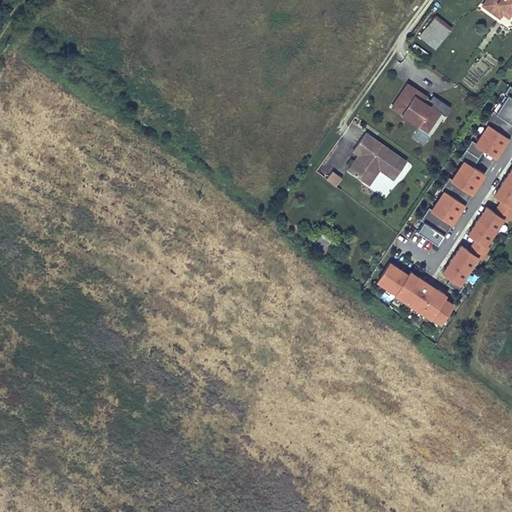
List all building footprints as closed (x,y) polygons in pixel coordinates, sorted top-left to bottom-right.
[(511,0),(485,0),(483,5),(499,17),(506,8),(511,12),(511,0)] [(505,22),(511,12),(506,8),(499,17),(505,22)] [(450,30),(433,17),(418,35),(427,42),(431,36),(440,43),(450,30)] [(507,94),(501,103),(511,110),(511,87),(509,85),(504,92),(507,94)] [(427,100),(409,88),(394,111),(428,135),(440,115),(424,105),(427,100)] [(492,110),(488,116),(511,131),(511,110),(501,103),(495,112),(492,110)] [(487,124),(481,133),(501,147),(507,138),(508,138),(511,132),(511,131),(488,116),(484,122),(487,124)] [(471,139),(465,149),(478,157),(484,148),(495,156),(501,147),(481,133),(475,142),(471,139)] [(404,165),(363,135),(350,153),(356,157),(359,159),(357,162),(354,160),(345,173),(359,183),(370,168),(376,172),(391,183),(404,165)] [(463,160),(457,169),(478,183),(484,173),(472,166),(478,157),(465,149),(459,158),(463,160)] [(511,167),(503,181),(511,186),(511,167)] [(370,168),(359,183),(365,188),(376,172),(370,168)] [(448,176),(444,182),(468,199),(473,192),(472,192),(478,183),(457,169),(451,178),(448,176)] [(325,179),(336,186),(342,177),(331,170),(325,179)] [(502,199),(498,205),(510,214),(511,210),(511,205),(511,206),(511,204),(511,186),(503,181),(494,194),(502,199)] [(443,191),(437,200),(458,213),(463,204),(464,205),(468,199),(444,182),(440,189),(443,191)] [(428,206),(424,213),(448,229),(452,223),(452,222),(458,213),(437,200),(431,208),(428,206)] [(486,206),(477,220),(494,231),(503,218),(506,220),(510,214),(498,205),(494,211),(486,206)] [(417,230),(437,243),(443,234),(444,235),(448,229),(424,213),(420,219),(423,221),(417,230)] [(476,239),(472,244),(484,253),(488,246),(486,244),(494,231),(477,220),(468,233),(476,239)] [(460,245),(451,258),(469,270),(478,257),(480,258),(484,253),(472,244),(468,250),(460,245)] [(450,277),(446,283),(459,291),(463,285),(460,283),(469,270),(451,258),(442,272),(450,277)] [(386,286),(399,267),(390,261),(377,280),(386,286)] [(408,274),(399,267),(386,286),(395,292),(408,274)] [(408,274),(395,292),(394,293),(430,317),(431,316),(430,315),(443,297),(445,294),(410,270),(408,274)] [(430,315),(431,316),(440,322),(453,303),(443,297),(430,315)]
